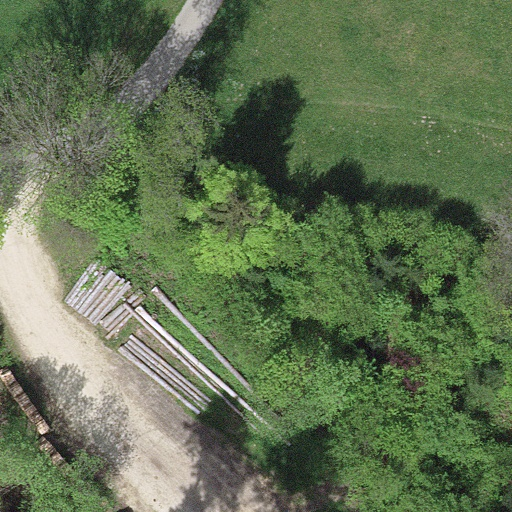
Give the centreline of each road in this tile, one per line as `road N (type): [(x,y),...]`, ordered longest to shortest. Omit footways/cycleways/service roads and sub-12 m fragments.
road 1 (track): [(192,511),(125,439),(35,277),(6,166)]
road 2 (residential): [(0,166),(97,132),(169,71),(213,0)]
